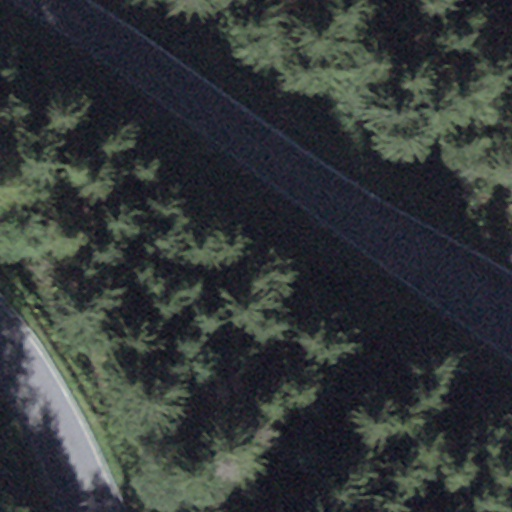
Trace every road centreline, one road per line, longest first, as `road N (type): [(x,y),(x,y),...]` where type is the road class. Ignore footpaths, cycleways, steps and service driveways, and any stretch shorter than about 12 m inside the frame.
road 1 (tertiary): [(511,329),(52,0)]
road 2 (tertiary): [(0,331),(35,381),(89,511)]
